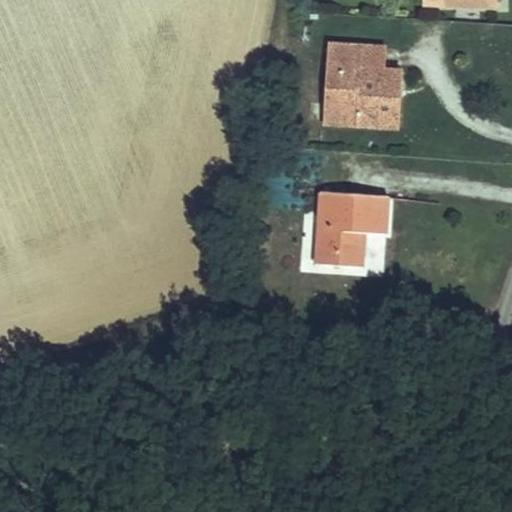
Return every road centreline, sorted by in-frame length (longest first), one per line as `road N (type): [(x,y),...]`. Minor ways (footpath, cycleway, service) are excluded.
road 1 (residential): [(0,385),(181,322),(327,310),(509,311),(511,304)]
road 2 (unknown): [(511,350),(506,398),(483,430),(446,456),(311,511)]
